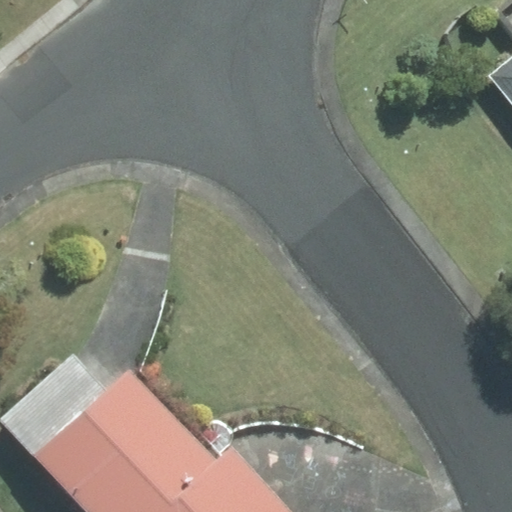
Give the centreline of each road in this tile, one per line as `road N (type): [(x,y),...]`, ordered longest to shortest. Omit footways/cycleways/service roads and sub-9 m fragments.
road 1 (residential): [(168,11),(423,340),(501,447),(511,476)]
road 2 (residential): [(168,11),(0,147)]
